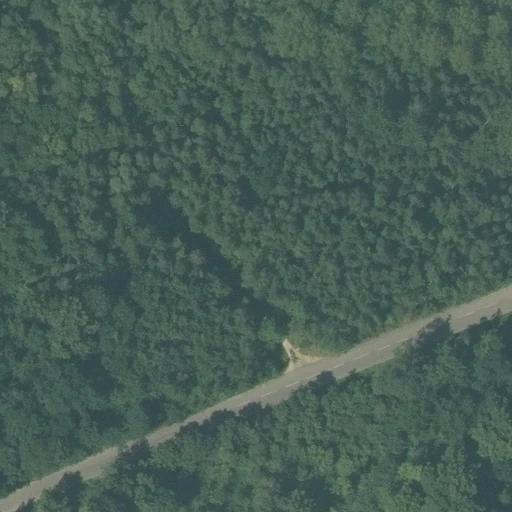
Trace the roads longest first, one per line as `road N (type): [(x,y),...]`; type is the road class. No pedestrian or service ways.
road 1 (track): [(0,509),(308,379)]
road 2 (track): [(308,379),(511,297)]
